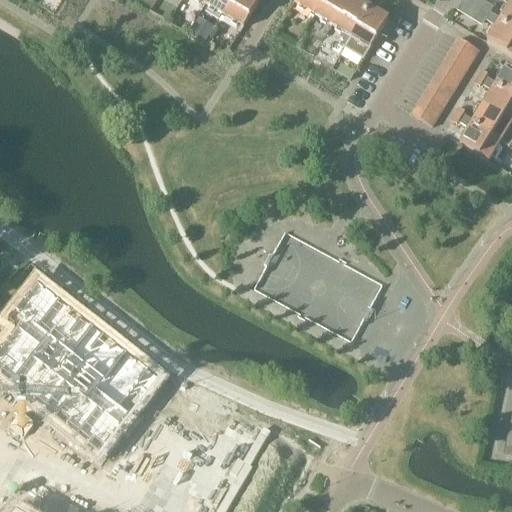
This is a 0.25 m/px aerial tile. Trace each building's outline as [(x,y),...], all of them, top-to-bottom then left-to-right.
[(208,0),(205,6),(224,17),(234,0),(208,0)] [(234,0),(224,17),(243,29),(260,0),(234,0)] [(295,0),(294,4),(313,16),(322,0),(295,0)] [(322,0),(313,16),(332,27),(348,0),(322,0)] [(348,0),(332,27),(351,38),(374,0),(368,0),(365,7),(353,0),(348,0)] [(370,50),(388,21),(372,12),(379,1),(382,2),(383,0),(374,0),(351,38),(370,50)] [(511,7),(510,6),(501,21),(490,14),(492,11),(485,8),(481,14),(511,32),(511,7)] [(511,59),(511,32),(481,14),(477,21),(484,24),(485,22),(496,28),(486,44),(511,59)] [(195,25),(189,35),(203,43),(209,33),(195,25)] [(452,50),(472,63),(479,53),(458,40),(452,50)] [(452,50),(446,60),(467,72),(472,63),(452,50)] [(467,72),(446,60),(441,69),(461,82),(467,72)] [(441,69),(435,78),(455,91),(461,82),(441,69)] [(477,78),(511,99),(511,73),(506,70),(496,85),(486,79),(487,76),(481,72),(477,78)] [(429,88),(450,100),(455,91),(435,78),(429,88)] [(511,125),(511,99),(477,78),(473,85),(479,89),(481,86),(492,93),(482,108),(511,126),(511,125)] [(429,88),(423,97),(444,110),(450,100),(429,88)] [(423,97),(418,106),(438,119),(444,110),(423,97)] [(438,119),(418,106),(411,116),(432,129),(438,119)] [(454,116),(500,144),(511,126),(482,108),(473,123),(463,116),(464,114),(458,110),(454,116)] [(469,130),(459,146),(488,164),(500,144),(454,116),(450,122),(456,126),(458,124),(469,130)] [(46,305),(0,400),(0,402),(91,446),(137,352),(46,305)]
